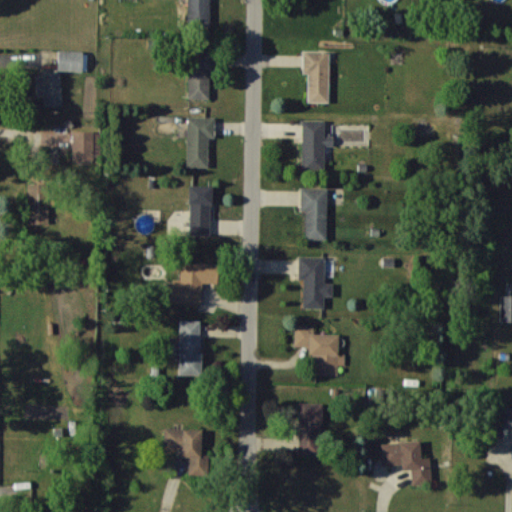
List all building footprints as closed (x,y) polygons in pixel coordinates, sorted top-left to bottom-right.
[(209,0),(187,0),(187,24),(209,24),(209,0)] [(209,98),(209,72),(216,72),(216,49),(189,48),(188,98),(209,98)] [(57,70),(82,71),(83,51),(58,50),(57,70)] [(328,102),(329,51),(302,51),(302,73),(308,73),(307,101),(328,102)] [(37,97),(43,96),(43,106),(62,106),(60,69),(36,70),(37,97)] [(187,166),(208,167),(208,137),(214,137),(215,116),(187,116),(187,166)] [(301,168),(324,168),(324,145),(333,145),(333,136),(324,136),(325,120),(302,119),(301,168)] [(73,159),(101,158),(100,130),(72,131),(73,159)] [(48,223),(48,184),(28,184),(27,223),(48,223)] [(210,234),(212,185),(190,184),(189,234),(210,234)] [(326,239),(327,188),(300,187),(300,209),(305,210),(305,239),(326,239)] [(303,307),(324,307),(324,296),(332,296),(332,282),(324,282),(325,256),(298,256),(298,278),(304,278),(303,307)] [(171,302),(201,303),(202,282),(217,283),(218,263),(181,261),(180,280),(172,279),(171,302)] [(179,374),(200,374),(201,320),(180,320),(179,374)] [(339,334),(313,333),(313,325),(294,324),(294,346),(309,346),(308,354),(315,354),(315,373),(338,374),(338,364),(345,365),(345,353),(338,353),(339,334)] [(321,403),(299,402),(298,453),(320,454),(321,403)] [(202,428),(165,427),(164,450),(181,450),(181,456),(189,456),(189,474),(207,474),(207,454),(201,454),(202,428)] [(381,442),(382,465),(402,464),(402,469),(412,468),(412,483),(431,482),(430,456),(421,457),(420,440),(381,442)]
